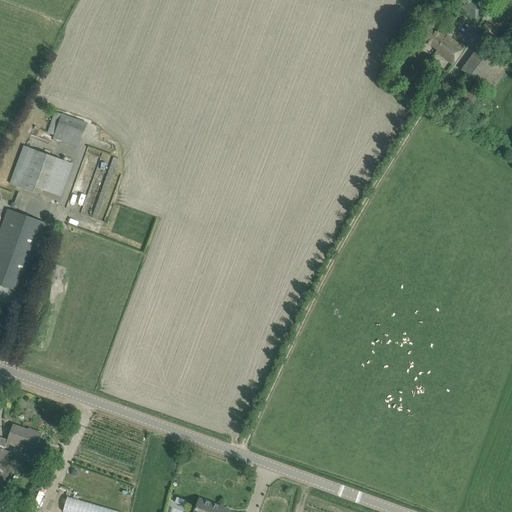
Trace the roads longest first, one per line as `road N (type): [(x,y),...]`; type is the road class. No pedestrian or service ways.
road 1 (track): [(239,454),(325,269),(448,70)]
road 2 (tertiary): [(399,511),(0,367)]
